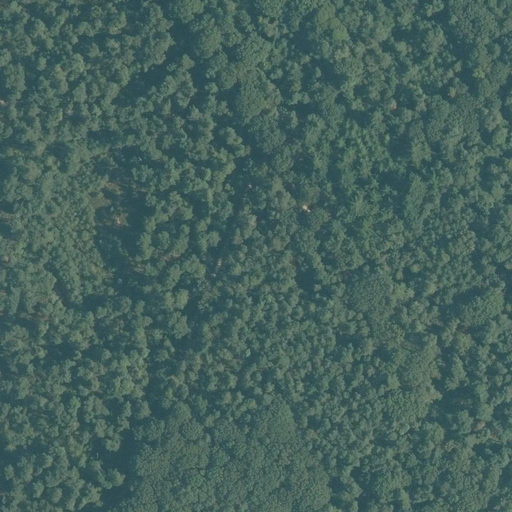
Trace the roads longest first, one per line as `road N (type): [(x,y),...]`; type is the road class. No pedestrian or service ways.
road 1 (track): [(116,511),(269,153),(479,511)]
road 2 (track): [(269,153),(179,0)]
